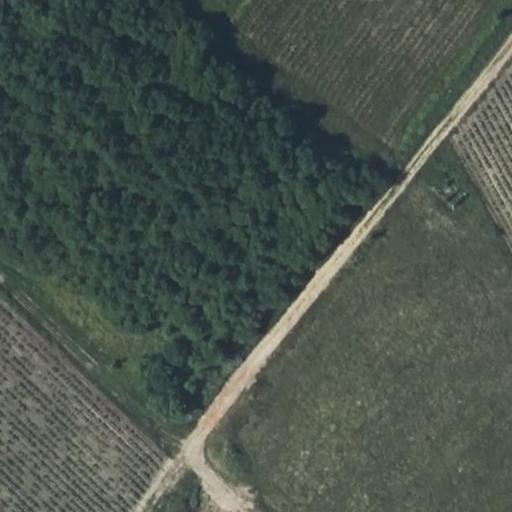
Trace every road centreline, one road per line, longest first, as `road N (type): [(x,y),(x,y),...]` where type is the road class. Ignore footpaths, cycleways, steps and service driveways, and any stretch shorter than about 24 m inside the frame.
road 1 (track): [(182,461),(215,408),(511,39)]
road 2 (track): [(0,290),(182,461)]
